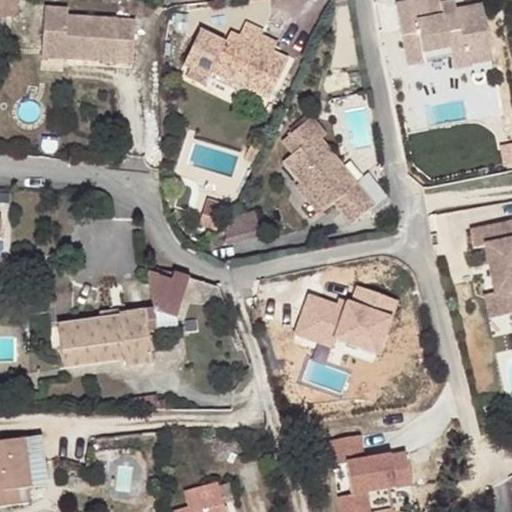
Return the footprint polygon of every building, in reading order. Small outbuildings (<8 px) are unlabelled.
[(457,18),(456,12),(455,6),(441,9),(444,26),(418,30),(420,37),(404,40),(410,68),(426,65),(424,57),(453,51),(455,59),(457,67),(472,64),(472,66),(492,62),(483,8),(467,10),(468,16),(457,18)] [(67,10),(43,8),(41,45),(63,46),(62,59),(131,64),(134,22),(66,17),(67,10)] [(467,10),(456,12),(457,18),(468,16),(467,10)] [(245,23),(239,37),(244,39),(251,25),(245,23)] [(272,53),(277,44),(261,36),(263,31),(251,25),(244,39),(239,37),(231,33),(229,38),(225,44),(212,70),(246,88),(269,99),(288,61),(272,53)] [(279,39),(263,31),(261,36),(277,44),(279,39)] [(212,70),(225,44),(215,40),(200,32),(183,66),(189,69),(186,76),(205,85),(208,78),(212,70)] [(218,33),(215,40),(225,44),(229,38),(218,33)] [(63,46),(41,45),(40,57),(62,59),(63,46)] [(426,65),(455,59),(453,51),(424,57),(426,65)] [(246,88),(212,70),(208,78),(243,94),(246,88)] [(305,122),(321,141),(329,134),(314,115),(305,122)] [(350,205),(341,212),(350,223),(373,204),(321,141),(305,122),(283,141),(294,155),(284,163),(301,183),(324,212),(335,204),(343,197),(350,205)] [(252,146),(246,159),(255,162),(261,149),(252,146)] [(324,212),(301,183),(297,186),(321,215),(324,212)] [(343,197),(335,204),(341,212),(350,205),(343,197)] [(511,225),(473,234),(476,251),(486,249),(496,297),(497,300),(507,298),(511,319),(511,318),(511,225)] [(181,308),(188,278),(176,273),(175,277),(150,278),(155,312),(181,308)] [(181,308),(226,302),(219,288),(188,278),(181,308)] [(292,340),(382,361),(397,298),(347,286),(343,303),(304,293),(292,340)] [(497,300),(496,297),(487,298),(492,323),(511,319),(507,298),(497,300)] [(145,313),(148,333),(178,328),(176,320),(181,308),(155,312),(145,313)] [(148,333),(145,313),(120,316),(120,319),(114,319),(113,313),(99,315),(100,319),(55,326),(61,370),(126,361),(127,369),(153,365),(148,333)] [(131,407),(131,416),(158,418),(158,410),(131,407)] [(360,437),(326,442),(330,467),(343,465),(348,500),(339,501),(340,511),(370,511),(369,497),(411,490),(406,456),(363,462),(360,437)] [(0,443),(0,506),(20,504),(17,489),(28,488),(33,487),(25,440),(0,443)] [(223,511),(215,487),(187,495),(191,509),(180,511),(223,511)]
